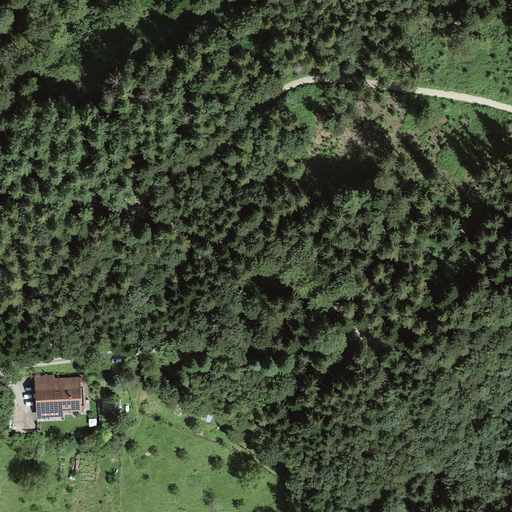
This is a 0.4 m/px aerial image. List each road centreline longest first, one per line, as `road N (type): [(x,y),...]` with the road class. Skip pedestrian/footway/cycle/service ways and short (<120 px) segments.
road 1 (track): [(0,364),(309,343),(375,329),(384,364),(424,436),(441,511)]
road 2 (track): [(126,206),(252,253),(511,414)]
road 3 (track): [(511,109),(349,72),(319,80),(126,206)]
road 4 (track): [(126,206),(0,189)]
